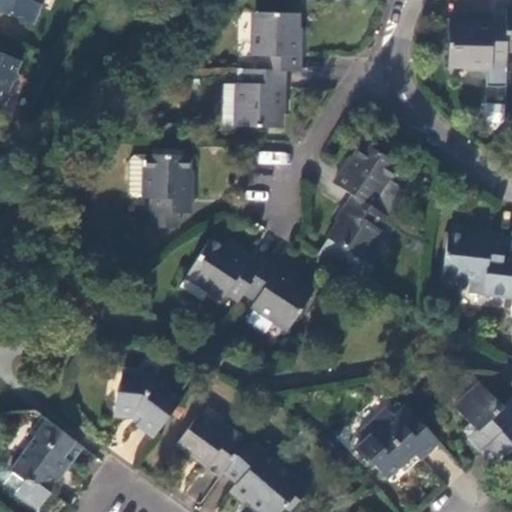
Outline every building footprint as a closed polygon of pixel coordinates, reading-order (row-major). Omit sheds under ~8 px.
[(0,0),(0,14),(29,26),(40,0),(0,0)] [(263,57),(263,72),(288,73),(303,73),(305,41),(301,40),(302,14),(257,14),(256,57),(263,57)] [(493,68),(506,67),(507,53),(506,23),(473,24),(472,26),(448,26),(447,72),(493,73),(493,68)] [(17,63),(0,56),(0,102),(8,85),(14,77),(12,75),(17,63)] [(263,72),(248,71),(248,85),(242,86),(242,128),(286,129),(286,104),(287,103),(288,73),(263,72)] [(242,128),(242,86),(229,87),(228,129),(242,128)] [(341,173),(332,185),(351,198),(373,212),(399,171),(363,145),(344,174),(341,173)] [(145,200),(147,157),(136,156),(131,160),(129,193),(133,199),(145,200)] [(191,159),(147,157),(145,200),(152,201),(151,228),(178,229),(179,215),(191,215),(193,185),(189,184),(191,159)] [(373,212),(351,198),(343,211),(346,213),(316,258),(341,275),(363,286),(373,271),(364,265),(383,234),(380,232),(387,221),(373,212)] [(487,297),(511,299),(511,278),(503,278),(506,240),(475,236),(474,241),(448,238),(443,280),(487,287),(487,297)] [(228,295),(239,303),(245,294),(261,269),(235,253),(233,255),(211,241),(188,279),(224,302),(228,295)] [(292,277),(266,261),(261,269),(245,294),(257,302),(254,308),(290,331),(296,320),(312,294),(290,280),(292,277)] [(155,436),(178,404),(168,397),(171,386),(157,376),(151,385),(138,376),(121,374),(121,396),(117,395),(118,415),(132,416),(140,421),(138,424),(155,436)] [(459,407),(472,422),(479,431),(472,437),(497,463),(511,449),(511,400),(506,407),(484,383),(459,407)] [(440,441),(404,404),(394,415),(389,410),(359,439),(365,445),(358,452),(370,466),(376,466),(388,477),(408,460),(413,466),(440,441)] [(225,473),(248,440),(231,428),(217,427),(200,415),(176,447),(220,480),(225,473)] [(49,425),(40,421),(30,436),(35,440),(14,472),(27,482),(24,487),(30,491),(33,487),(40,492),(30,506),(37,511),(40,511),(49,499),(46,496),(59,477),(56,476),(65,464),(68,466),(79,449),(49,425)] [(479,431),(472,422),(465,430),(472,437),(479,431)] [(308,491),(248,440),(225,473),(237,485),(232,492),(245,504),(249,499),(254,504),(253,505),(261,511),(280,511),(285,506),(291,511),(308,491)]
